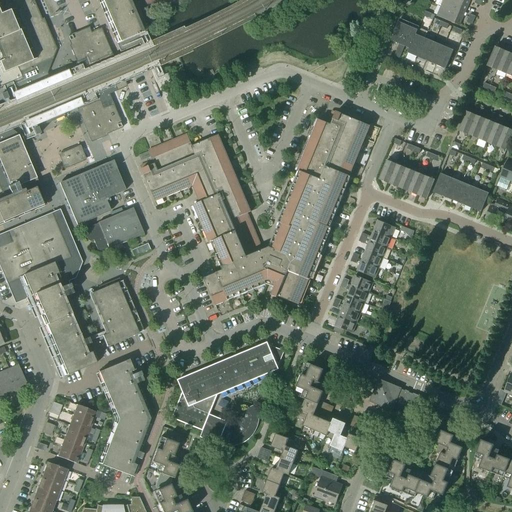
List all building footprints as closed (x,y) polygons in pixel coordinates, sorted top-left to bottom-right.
[(55,50),(43,20),(41,21),(31,0),(6,0),(7,0),(1,3),(0,1),(0,85),(2,86),(4,91),(5,90),(8,99),(9,101),(15,99),(17,104),(16,105),(18,110),(19,110),(21,113),(19,114),(22,119),(23,118),(25,124),(26,127),(31,125),(33,129),(38,127),(63,116),(45,73),(55,50)] [(145,33),(137,15),(136,16),(135,13),(136,13),(133,5),(129,7),(126,0),(97,0),(115,41),(116,45),(124,42),(124,41),(129,39),(129,41),(135,38),(145,33)] [(467,7),(450,0),(443,0),(440,7),(463,16),(467,7)] [(459,26),(463,16),(440,7),(436,16),(459,26)] [(409,49),(415,35),(417,30),(398,22),(390,41),(399,45),(394,56),(399,59),(404,47),(408,49),(409,49)] [(126,86),(116,63),(115,63),(101,29),(91,33),(89,28),(67,37),(77,61),(70,78),(66,80),(91,141),(122,128),(108,93),(126,86)] [(424,39),(415,35),(409,49),(408,49),(407,53),(416,57),(424,39)] [(426,61),(434,43),(424,39),(416,57),(426,61)] [(435,65),(443,47),(434,43),(426,61),(435,65)] [(445,70),(453,51),(443,47),(435,65),(445,70)] [(497,71),(505,52),(495,48),(487,66),(497,71)] [(506,75),(511,60),(511,55),(505,52),(497,71),(506,75)] [(310,272),(314,260),(318,262),(324,247),(320,246),(325,235),(328,237),(331,229),(330,228),(332,221),(329,220),(333,209),(337,211),(343,196),(339,195),(344,184),(347,185),(350,177),(349,177),(352,170),(348,169),(353,158),(356,159),(362,145),(359,143),(363,133),(366,134),(369,126),(332,111),(329,119),(332,120),(330,125),(318,120),(315,128),(318,129),(314,140),(311,139),(305,153),(308,154),(304,165),(300,164),(297,171),(299,172),(296,179),(299,181),(295,191),(291,190),(285,204),(289,206),(284,216),(281,215),(278,223),(279,224),(277,230),(280,232),(276,242),(272,241),(269,248),(263,251),(247,214),(250,212),(247,204),(244,206),(239,195),(243,194),(236,179),(233,180),(229,170),(232,168),(226,154),(223,155),(218,145),(221,143),(218,135),(192,146),(187,134),(179,138),(180,141),(170,145),(168,142),(154,148),(155,152),(149,154),(151,157),(154,164),(149,166),(147,163),(140,166),(155,202),(162,199),(161,195),(172,191),(173,194),(188,188),(186,185),(191,183),(199,203),(193,205),(197,213),(200,212),(204,222),(201,224),(207,238),(210,237),(212,242),(209,243),(209,244),(211,243),(214,250),(217,249),(222,259),(218,261),(223,271),(204,279),(215,306),(223,303),(221,300),(226,298),(228,301),(227,297),(232,295),(233,298),(248,292),(246,289),(257,285),(258,288),(266,285),(265,281),(268,280),(276,283),(270,299),(276,301),(277,297),(298,305),(301,297),(298,296),(302,285),(306,287),(308,280),(310,281),(313,273),(310,272)] [(468,135),(475,116),(465,112),(458,131),(468,135)] [(477,139),(485,120),(475,116),(468,135),(477,139)] [(42,199),(17,141),(4,130),(0,120),(0,188),(3,195),(4,194),(6,197),(0,199),(0,220),(7,218),(42,203),(40,200),(42,199)] [(487,143),(494,124),(485,120),(477,139),(487,143)] [(496,147),(504,128),(494,124),(487,143),(496,147)] [(506,151),(511,135),(511,131),(504,128),(496,147),(506,151)] [(85,159),(80,148),(59,157),(62,164),(64,168),(85,159)] [(151,157),(149,154),(149,152),(139,156),(141,161),(151,157)] [(98,168),(59,184),(77,226),(110,212),(105,200),(125,191),(113,161),(98,168)] [(389,184),(396,165),(386,161),(379,180),(389,184)] [(511,181),(511,163),(506,162),(497,186),(506,190),(510,181),(511,181)] [(398,188),(406,169),(396,165),(389,184),(398,188)] [(407,192),(415,173),(406,169),(398,188),(407,192)] [(417,196),(425,177),(415,173),(407,192),(417,196)] [(443,197),(450,178),(440,174),(433,193),(443,197)] [(427,200),(434,181),(425,177),(417,196),(427,200)] [(452,201),(459,182),(450,178),(443,197),(452,201)] [(461,205),(469,186),(459,182),(452,201),(461,205)] [(471,208),(478,190),(469,186),(461,205),(471,208)] [(481,213),(488,194),(478,190),(471,208),(481,213)] [(511,205),(497,199),(494,205),(491,203),(484,220),(493,224),(495,216),(503,220),(502,222),(511,226),(511,222),(511,205)] [(143,235),(132,208),(98,223),(98,224),(83,230),(86,237),(87,237),(87,239),(91,240),(92,240),(97,250),(100,251),(108,248),(109,249),(143,235)] [(47,215),(0,234),(0,265),(12,296),(15,303),(26,299),(29,306),(31,310),(35,318),(37,317),(41,327),(38,328),(60,378),(63,377),(78,370),(86,367),(97,362),(97,361),(93,352),(91,353),(87,345),(91,344),(88,338),(85,339),(67,296),(73,294),(68,281),(75,278),(81,263),(59,210),(47,215)] [(391,238),(395,228),(378,221),(373,231),(391,238)] [(387,248),(391,238),(373,231),(369,241),(387,248)] [(383,259),(387,248),(369,241),(365,251),(383,259)] [(133,257),(150,250),(147,244),(131,251),(133,257)] [(379,268),(383,259),(365,251),(361,261),(379,268)] [(375,279),(379,268),(361,261),(357,271),(375,279)] [(369,293),(373,283),(355,276),(351,286),(369,293)] [(143,331),(122,281),(120,282),(119,282),(100,290),(100,289),(99,290),(91,294),(108,334),(105,335),(110,345),(141,333),(143,331)] [(365,304),(369,293),(351,286),(347,296),(365,304)] [(360,314),(365,304),(347,296),(343,306),(360,314)] [(356,323),(360,314),(343,306),(339,316),(356,323)] [(352,334),(356,323),(339,316),(334,327),(352,334)] [(0,345),(8,342),(4,332),(0,333),(0,345)] [(220,395),(279,370),(267,343),(185,377),(186,379),(180,382),(183,389),(171,418),(207,433),(206,436),(208,438),(210,440),(212,442),(214,443),(217,444),(219,445),(220,445),(225,446),(229,447),(234,446),(238,445),(242,444),(245,442),(249,439),(252,435),(255,431),(257,427),(258,422),(259,419),(259,415),(258,411),(257,408),(256,405),(235,413),(236,416),(236,418),(235,420),(234,422),(232,424),(229,424),(227,424),(227,422),(209,415),(218,395),(219,394),(220,395)] [(149,420),(150,419),(146,412),(149,411),(138,383),(143,381),(139,372),(134,374),(132,371),(135,370),(131,359),(95,374),(100,385),(115,420),(98,464),(134,477),(138,467),(135,466),(138,459),(141,460),(143,454),(140,453),(152,421),(149,420)] [(331,423),(313,416),(323,392),(311,387),(314,381),(318,383),(323,370),(306,363),(296,387),(304,391),(301,398),(305,400),(299,416),(306,419),(303,426),(333,439),(330,447),(343,452),(344,447),(356,452),(361,440),(349,434),(347,439),(341,436),(346,424),(333,419),(331,423)] [(27,388),(18,365),(8,369),(17,392),(27,388)] [(17,392),(8,369),(0,372),(0,376),(8,396),(17,392)] [(0,399),(8,396),(0,376),(0,399)] [(415,421),(424,398),(413,394),(412,395),(408,393),(409,392),(405,390),(405,392),(401,390),(401,389),(378,379),(369,402),(392,412),(392,410),(396,412),(397,410),(401,412),(400,414),(404,415),(403,417),(415,421)] [(92,423),(96,413),(76,405),(72,416),(92,423)] [(88,433),(92,423),(72,416),(68,426),(88,433)] [(84,443),(88,433),(68,426),(64,436),(84,443)] [(443,496),(463,448),(455,445),(458,438),(441,431),(436,444),(448,449),(445,455),(441,453),(431,477),(435,479),(432,485),(409,475),(407,480),(401,477),(406,465),(393,460),(386,477),(393,480),(390,488),(414,498),(416,493),(432,500),(435,493),(443,496)] [(290,448),(293,441),(276,434),(271,447),(283,452),(285,446),(290,448)] [(81,454),(84,443),(64,436),(60,446),(81,454)] [(173,479),(178,466),(166,462),(168,455),(173,457),(177,444),(160,438),(151,462),(158,465),(156,472),(159,474),(155,486),(157,491),(152,493),(160,511),(190,511),(185,500),(173,506),(170,499),(175,497),(169,485),(172,479),(173,479)] [(511,461),(497,455),(496,460),(489,458),(494,445),(481,441),(474,458),(482,461),(479,468),(510,480),(507,488),(511,489),(511,461)] [(77,464),(81,454),(60,446),(56,456),(77,464)] [(298,451),(290,448),(285,446),(283,452),(280,458),(293,463),(298,451)] [(257,458),(267,462),(271,452),(261,448),(257,458)] [(289,476),(293,463),(280,458),(276,470),(285,473),(284,474),(289,476)] [(64,481),(68,471),(47,463),(43,473),(64,481)] [(280,485),(284,474),(285,473),(276,470),(272,468),(267,481),(280,485)] [(334,503),(340,485),(330,482),(333,475),(313,468),(311,475),(322,479),(316,496),(334,503)] [(60,491),(64,481),(43,473),(39,483),(60,491)] [(275,498),(275,497),(280,485),(267,481),(262,493),(267,495),(275,498)] [(56,501),(60,491),(39,483),(36,494),(56,501)] [(241,501),(251,505),(255,495),(245,491),(241,501)] [(52,511),(56,501),(36,494),(32,504),(52,511)] [(276,509),(280,499),(275,497),(275,498),(267,495),(263,504),(276,509)] [(81,511),(144,511),(138,498),(132,498),(130,498),(130,500),(130,505),(127,506),(127,505),(126,505),(126,506),(122,507),(120,507),(115,508),(115,509),(109,509),(109,507),(103,507),(102,507),(97,506),(98,505),(97,505),(96,510),(83,509),(83,508),(81,511)] [(387,511),(389,508),(372,501),(368,511),(387,511)]
